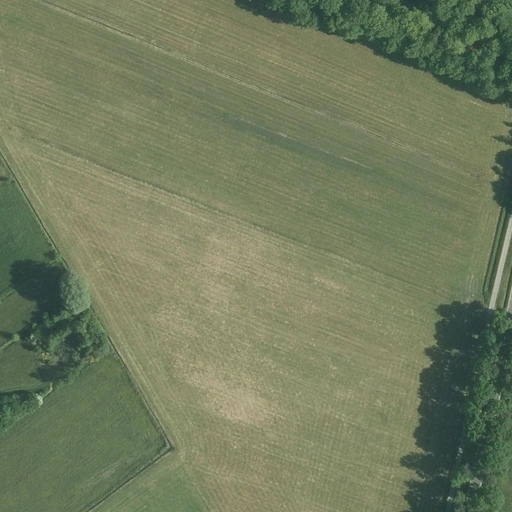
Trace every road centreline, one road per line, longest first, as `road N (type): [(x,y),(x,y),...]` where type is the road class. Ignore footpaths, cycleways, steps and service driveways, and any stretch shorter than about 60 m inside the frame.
road 1 (tertiary): [(470,511),(511,314)]
road 2 (track): [(511,52),(394,0)]
